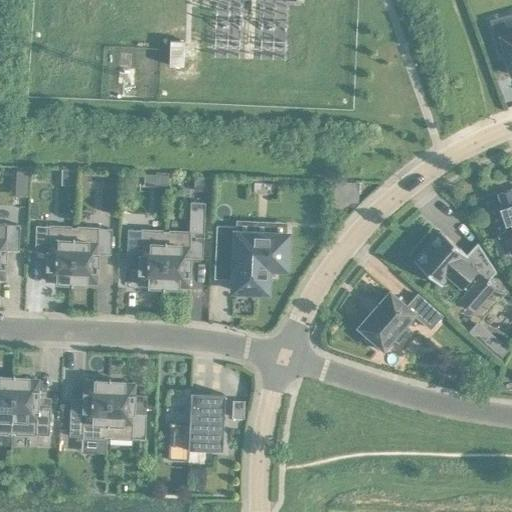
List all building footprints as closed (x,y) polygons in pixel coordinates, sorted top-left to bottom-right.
[(511,28),(494,34),(499,53),(504,51),(511,76),(511,75),(511,28)] [(62,170),(61,185),(75,186),(76,170),(62,170)] [(157,175),(157,187),(167,187),(167,175),(157,175)] [(194,179),(194,191),(211,191),(211,179),(194,179)] [(334,181),(333,202),(358,202),(359,182),(334,181)] [(511,190),(509,190),(500,194),(500,193),(498,194),(499,196),(500,198),(487,203),(500,237),(504,235),(511,253),(511,252),(511,193),(511,194),(511,191),(511,190)] [(163,288),(178,289),(178,287),(188,287),(189,277),(190,277),(190,271),(189,271),(189,258),(202,259),(203,233),(205,203),(191,203),(189,233),(166,232),(163,288)] [(0,237),(0,279),(4,280),(5,269),(6,269),(7,263),(5,263),(6,250),(19,251),(20,225),(6,225),(6,238),(0,237)] [(57,283),(71,284),(74,228),(36,226),(35,252),(48,252),(47,265),(46,265),(45,271),(47,271),(47,281),(57,282),(57,283)] [(216,226),(215,260),(234,261),(233,291),(267,293),(267,276),(274,276),(274,269),(286,269),(287,235),(236,233),(237,227),(216,226)] [(74,228),(71,284),(86,285),(86,283),(96,284),(97,273),(98,273),(99,267),(97,267),(97,254),(111,255),(112,229),(74,228)] [(149,287),(163,288),(166,232),(128,230),(127,256),(140,256),(139,269),(138,269),(137,275),(139,275),(138,285),(149,286),(149,287)] [(466,292),(460,298),(474,311),(497,285),(490,279),(496,272),(477,243),(466,255),(440,232),(414,262),(440,285),(448,276),(466,292)] [(430,329),(442,316),(418,295),(407,307),(390,292),(378,305),(377,305),(369,314),(370,314),(358,328),(369,337),(366,340),(378,351),(381,348),(383,350),(393,339),(398,343),(410,329),(405,325),(414,315),(430,329)] [(489,333),(480,343),(500,360),(509,349),(489,333)] [(0,433),(11,434),(14,375),(13,375),(13,378),(0,377),(0,433)] [(14,375),(11,434),(49,436),(50,410),(37,410),(38,397),(39,397),(40,391),(38,391),(39,381),(28,380),(28,379),(14,378),(15,375),(14,375)] [(69,437),(107,438),(110,379),(109,379),(109,382),(95,381),(95,383),(85,382),(84,393),(83,393),(82,399),(84,399),(83,412),(70,411),(69,437)] [(110,379),(107,438),(145,440),(146,414),(133,414),(134,401),(135,401),(135,395),(134,395),(134,385),(124,384),(124,382),(110,382),(110,379)] [(168,460),(188,461),(189,450),(222,451),(224,399),(226,399),(226,398),(223,398),(223,394),(202,393),(202,397),(189,396),(189,398),(190,398),(189,423),(170,422),(168,460)] [(232,401),(232,418),(244,418),(244,401),(232,401)]
